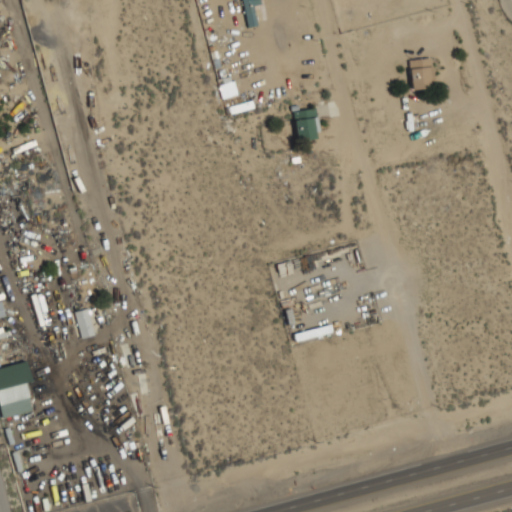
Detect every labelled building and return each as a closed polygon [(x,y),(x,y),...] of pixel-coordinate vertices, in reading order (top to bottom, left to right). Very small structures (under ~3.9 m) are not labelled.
[(260,4),(259,0),(241,0),(248,27),(257,25),(252,6),(260,4)] [(411,90),(433,87),(430,57),(408,60),(411,90)] [(317,139),(315,109),(292,110),(295,141),(317,139)] [(80,339),(93,336),(87,309),(74,311),(80,339)] [(31,411),(24,382),(30,381),(25,361),(0,367),(0,416),(0,418),(31,411)]
